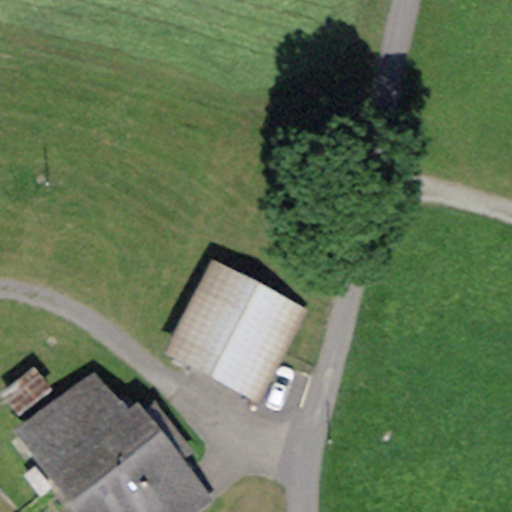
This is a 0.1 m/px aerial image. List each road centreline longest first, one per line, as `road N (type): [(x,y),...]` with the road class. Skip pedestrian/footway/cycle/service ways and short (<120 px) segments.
road 1 (track): [(0,289),(61,304),(255,442),(301,453)]
road 2 (track): [(301,453),(359,173)]
road 3 (track): [(359,173),(401,0)]
road 4 (track): [(359,173),(511,211)]
